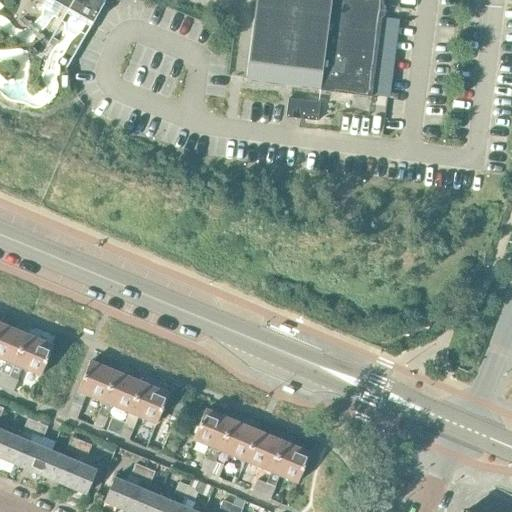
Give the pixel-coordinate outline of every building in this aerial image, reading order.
[(59,0),(66,4),(68,5),(69,6),(95,18),(106,0),(59,0)] [(255,0),(246,77),(245,81),(291,87),(329,91),(366,96),(371,97),(383,0),(255,0)] [(318,120),(320,102),(288,98),(285,116),(318,120)] [(0,373),(0,387),(4,389),(26,335),(0,324),(0,358),(5,361),(0,373)] [(52,346),(26,335),(4,389),(12,392),(18,380),(22,368),(40,375),(52,346)] [(103,402),(115,373),(89,362),(67,415),(76,419),(81,406),(86,395),(103,402)] [(112,406),(129,413),(141,383),(115,373),(103,402),(93,426),(102,430),(112,406)] [(168,394),(141,383),(129,413),(155,424),(168,394)] [(219,450),(231,421),(205,410),(193,439),(211,447),(206,458),(200,470),(209,474),(214,461),(219,450)] [(41,414),(37,423),(33,434),(42,437),(46,427),(50,418),(41,414)] [(112,417),(107,430),(120,435),(124,424),(125,422),(112,417)] [(33,434),(37,423),(27,419),(23,430),(33,434)] [(245,461),(257,432),(231,421),(219,450),(245,461)] [(134,435),(131,434),(133,428),(124,424),(120,435),(119,437),(146,448),(150,439),(135,433),(134,435)] [(283,443),(257,432),(245,461),(271,472),(283,443)] [(0,449),(0,458),(19,467),(29,442),(7,433),(0,449)] [(77,452),(82,441),(72,437),(67,448),(77,452)] [(90,445),(82,441),(77,452),(86,456),(90,445)] [(29,442),(19,467),(41,476),(51,451),(29,442)] [(266,483),(261,496),(270,499),(280,476),(297,483),(309,454),(283,443),(271,472),(266,483)] [(51,451),(41,476),(63,485),(74,460),(51,451)] [(96,469),(74,460),(63,485),(86,494),(96,469)] [(218,478),(224,465),(214,461),(209,474),(218,478)] [(140,479),(145,467),(136,463),(130,475),(140,479)] [(145,467),(140,479),(150,483),(155,471),(145,467)] [(127,511),(137,486),(114,477),(104,502),(127,511)] [(261,496),(266,483),(257,479),(252,492),(261,496)] [(189,486),(180,482),(175,494),(184,498),(189,486)] [(128,511),(152,511),(159,496),(137,486),(127,511),(128,511)] [(197,511),(190,509),(198,490),(189,486),(181,505),(178,511),(197,511)] [(219,511),(229,511),(236,496),(227,493),(224,501),(219,511)] [(178,511),(181,505),(159,496),(152,511),(178,511)] [(245,500),(236,496),(229,511),(240,511),(242,508),(245,500)]
